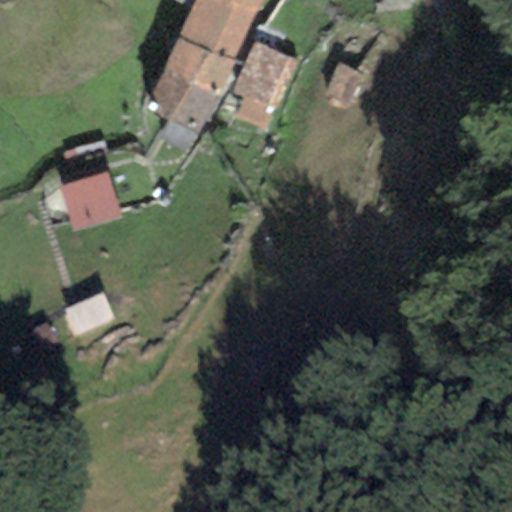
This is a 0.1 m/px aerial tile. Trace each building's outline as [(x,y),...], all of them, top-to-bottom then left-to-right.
[(190,0),(179,26),(231,53),(257,0),(190,0)] [(231,53),(179,26),(164,56),(218,84),(231,53)] [(257,40),(221,112),(267,135),(303,63),(257,40)] [(185,146),(218,84),(164,56),(142,98),(166,111),(156,131),(185,146)] [(97,161),(52,169),(64,231),(109,223),(97,161)]
